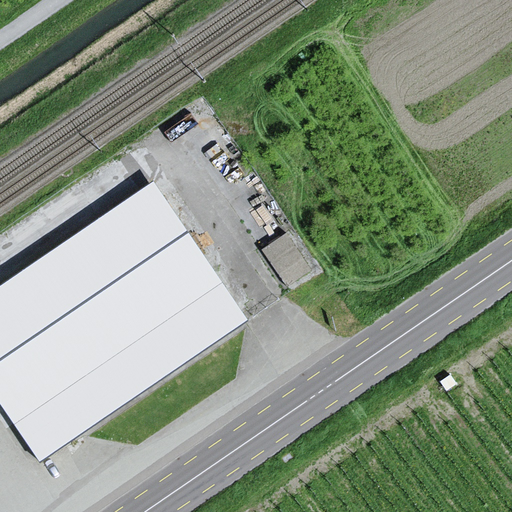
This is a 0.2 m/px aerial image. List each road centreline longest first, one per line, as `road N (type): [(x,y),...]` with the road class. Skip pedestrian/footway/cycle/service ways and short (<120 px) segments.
road 1 (primary): [(511,248),(123,511)]
road 2 (primary): [(160,511),(511,264)]
